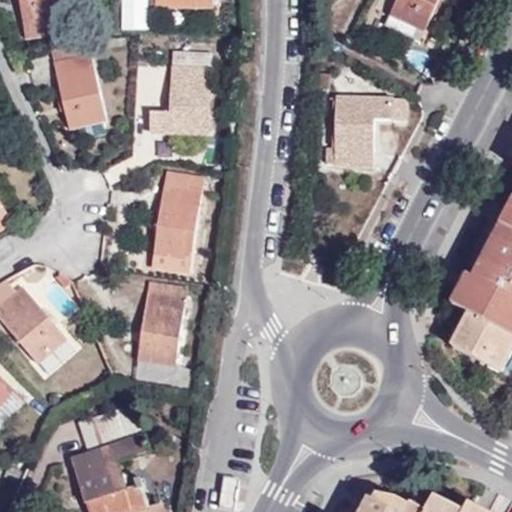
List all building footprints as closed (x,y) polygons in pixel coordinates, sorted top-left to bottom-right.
[(20,0),(25,27),(64,22),(60,0),(20,0)] [(155,0),(156,8),(155,11),(214,11),(213,0),(155,0)] [(392,17),(426,33),(441,0),(398,0),(391,17),(392,17)] [(421,43),(426,33),(392,17),(386,26),(421,43)] [(64,22),(25,27),(26,40),(65,34),(64,22)] [(89,39),(51,48),(55,65),(93,56),(89,39)] [(152,113),(151,133),(209,136),(213,55),(175,52),(172,115),(152,113)] [(108,122),(93,56),(55,65),(71,130),(108,122)] [(375,121),(408,123),(408,101),(337,99),(336,166),(374,167),(375,121)] [(167,173),(165,184),(204,189),(205,178),(167,173)] [(204,189),(165,184),(153,268),(191,274),(204,189)] [(469,276),(453,306),(470,314),(511,336),(511,209),(476,280),(469,276)] [(0,232),(14,224),(8,214),(0,218),(0,232)] [(177,366),(187,291),(150,286),(138,361),(177,366)] [(68,339),(25,288),(0,308),(0,318),(38,364),(68,339)] [(453,349),(511,378),(511,336),(470,314),(453,349)] [(0,406),(12,394),(0,383),(0,406)] [(12,394),(0,406),(0,429),(25,403),(13,393),(12,394)] [(74,459),(91,511),(141,511),(151,509),(142,479),(135,481),(137,488),(127,491),(118,463),(153,452),(147,436),(145,437),(134,406),(81,423),(91,454),(74,459)] [(420,511),(411,509),(397,501),(379,497),(375,503),(371,501),(364,511),(420,511)] [(449,511),(452,508),(437,500),(433,506),(430,511),(449,511)] [(420,511),(430,511),(433,506),(415,502),(411,509),(420,511)]
